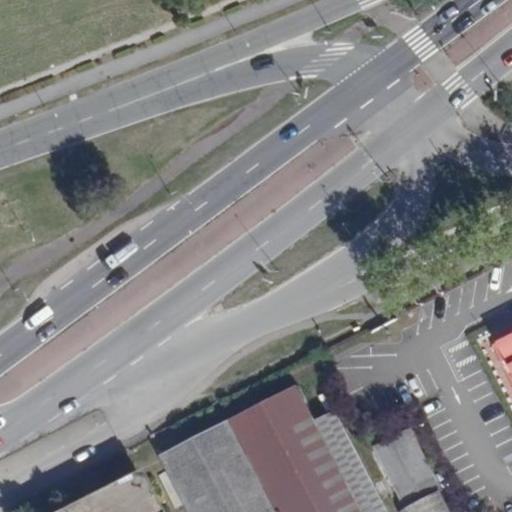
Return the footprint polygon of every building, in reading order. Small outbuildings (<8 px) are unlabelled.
[(511,332),(501,338),(511,359),(511,332)] [(370,438),(405,421),(368,349),(334,367),(370,438)] [(317,424),(298,387),(166,454),(195,511),(388,511),(338,413),(317,424)] [(405,421),(370,438),(399,494),(434,477),(405,421)] [(156,511),(135,471),(55,511),(156,511)] [(441,494),(450,511),(462,511),(451,488),(441,494)] [(410,511),(450,511),(441,494),(409,510),(410,511)]
